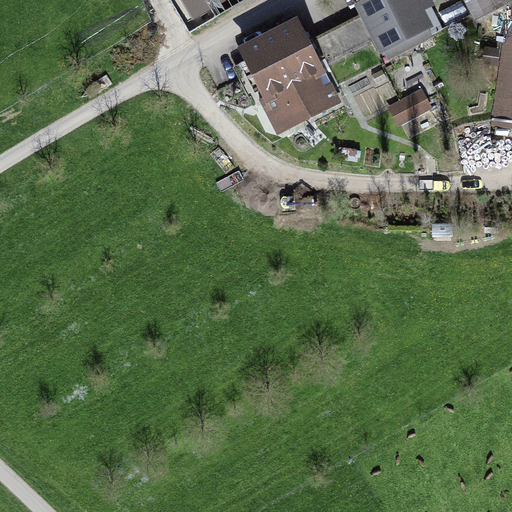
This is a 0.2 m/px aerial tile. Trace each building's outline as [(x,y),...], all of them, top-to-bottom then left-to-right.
[(180,0),(190,15),(214,0),(180,0)] [(429,0),(366,0),(351,8),(376,56),(430,28),(421,11),(432,5),(429,0)] [(458,0),(469,21),(511,1),(510,0),(458,0)] [(511,0),(494,125),(511,127),(511,0)] [(297,17),(234,48),(276,134),(339,104),(297,17)] [(418,88),(386,105),(397,125),(429,108),(418,88)]
